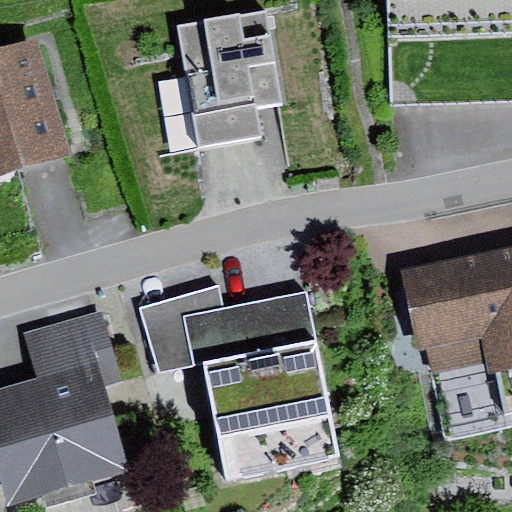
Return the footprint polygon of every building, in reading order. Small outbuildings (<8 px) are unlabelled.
[(511,0),(388,0),(390,40),(511,34),(511,0)] [(270,17),(183,29),(200,150),(260,141),(256,109),(282,105),(270,17)] [(39,42),(0,53),(0,180),(73,159),(39,42)] [(511,247),(399,271),(421,375),(484,362),(487,376),(498,376),(506,416),(511,414),(511,247)] [(141,310),(161,375),(194,368),(184,319),(225,308),(220,288),(141,310)] [(306,294),(184,319),(194,368),(202,366),(227,485),(342,461),(306,294)] [(102,314),(27,334),(39,379),(96,364),(93,354),(112,349),(102,314)] [(39,379),(0,391),(0,466),(12,508),(129,473),(96,364),(39,379)]
